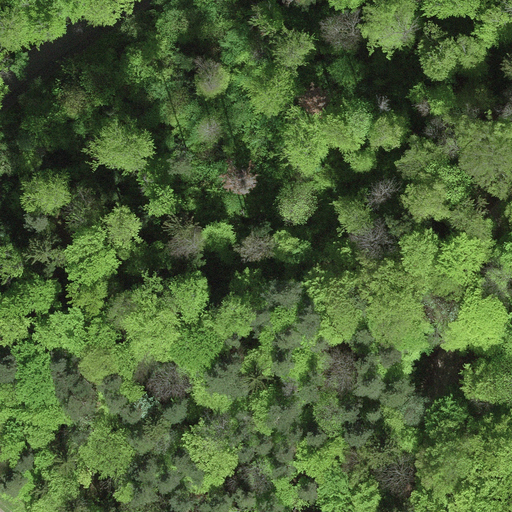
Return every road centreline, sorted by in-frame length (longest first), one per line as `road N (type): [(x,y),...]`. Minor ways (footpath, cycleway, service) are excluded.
road 1 (track): [(511,198),(477,247),(435,432),(427,511)]
road 2 (track): [(511,307),(448,374),(362,298)]
road 3 (tertiary): [(0,94),(132,0)]
